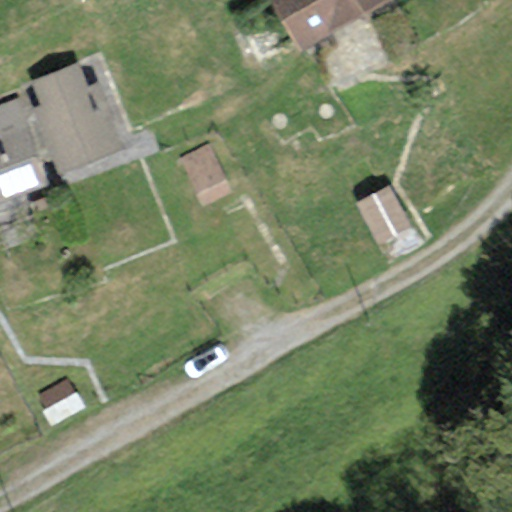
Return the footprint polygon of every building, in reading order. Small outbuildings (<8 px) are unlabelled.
[(390,0),(269,0),(300,53),(390,0)] [(77,63),(31,81),(39,104),(31,107),(58,176),(126,149),(99,81),(86,86),(77,63)] [(0,202),(47,185),(17,104),(0,110),(0,202)] [(208,146),(179,160),(203,208),(231,193),(208,146)] [(387,187),(356,203),(378,246),(410,230),(387,187)] [(67,377),(35,394),(51,425),(84,407),(67,377)]
